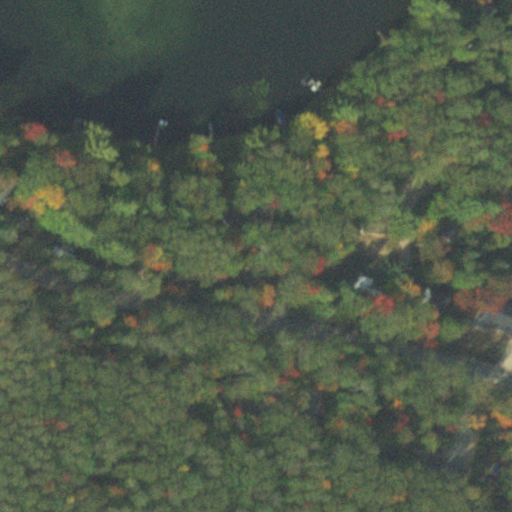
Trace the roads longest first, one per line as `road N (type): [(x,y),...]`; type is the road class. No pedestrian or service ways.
road 1 (track): [(511,361),(396,331),(242,317),(86,286),(33,272),(0,249)]
road 2 (track): [(246,511),(242,317)]
road 3 (residential): [(418,171),(422,58),(442,0)]
road 4 (residential): [(396,331),(418,171)]
